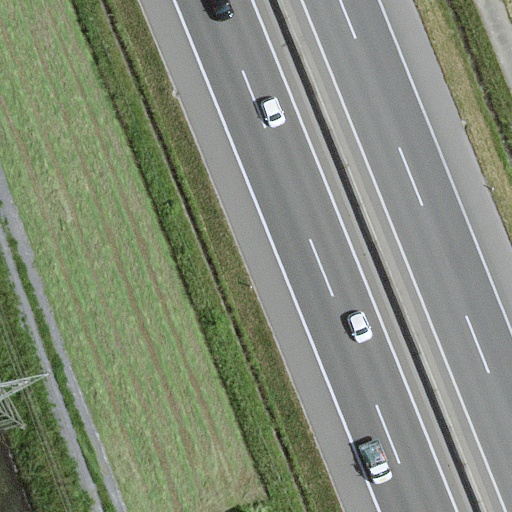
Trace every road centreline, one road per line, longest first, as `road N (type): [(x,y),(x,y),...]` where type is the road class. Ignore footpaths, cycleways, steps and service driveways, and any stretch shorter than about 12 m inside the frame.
road 1 (motorway): [(214,0),(418,511)]
road 2 (motorway): [(511,427),(341,0)]
road 3 (track): [(110,511),(0,220)]
